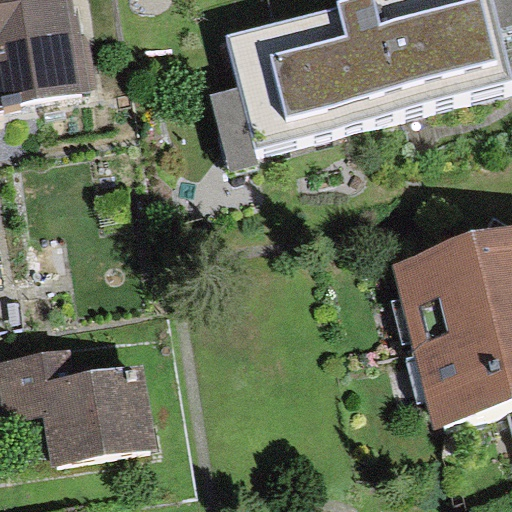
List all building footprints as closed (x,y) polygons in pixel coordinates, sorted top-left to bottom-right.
[(0,0),(0,115),(92,101),(91,94),(97,93),(88,38),(81,39),(74,0),(0,0)] [(404,0),(353,13),(227,45),(239,96),(255,160),(511,95),(511,86),(500,42),(490,0),(404,0)] [(511,0),(490,0),(500,42),(511,38),(511,0)] [(255,160),(239,96),(211,103),(231,181),(259,174),(255,160)] [(511,243),(393,274),(434,434),(511,414),(511,243)] [(0,367),(0,393),(6,430),(43,424),(51,476),(158,460),(144,375),(78,385),(73,356),(0,367)]
